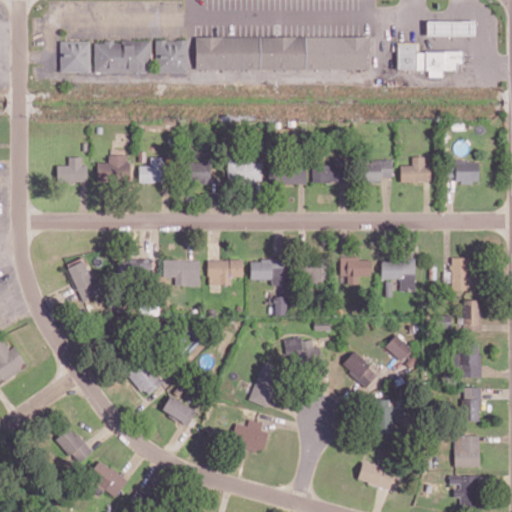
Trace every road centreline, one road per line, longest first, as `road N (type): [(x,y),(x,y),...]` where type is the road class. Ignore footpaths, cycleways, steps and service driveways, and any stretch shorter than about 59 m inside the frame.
road 1 (residential): [(22,0),(21,221),(30,285),(48,326),(114,418),(163,459),(329,511)]
road 2 (residential): [(21,221),(511,221)]
